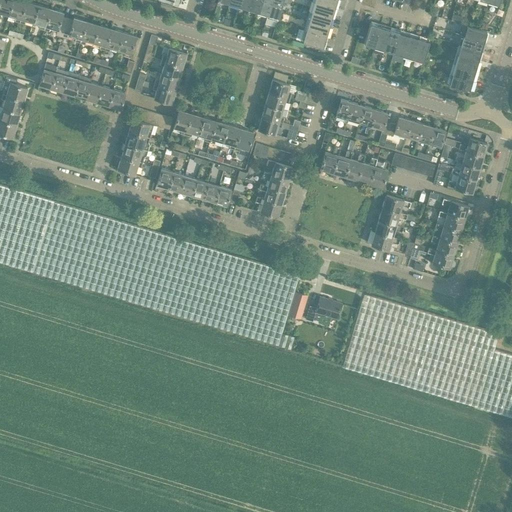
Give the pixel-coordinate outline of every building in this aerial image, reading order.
[(0,0),(0,15),(0,16),(2,12),(9,14),(12,0),(0,0)] [(23,0),(12,0),(9,14),(16,16),(15,20),(20,22),(26,1),(23,0)] [(240,0),(238,5),(248,8),(250,0),(240,0)] [(250,0),(248,8),(258,11),(260,0),(250,0)] [(260,0),(258,11),(267,14),(271,0),(260,0)] [(271,0),(267,14),(278,17),(282,1),(289,4),(290,0),(271,0)] [(26,1),(20,22),(25,23),(26,19),(33,22),(38,4),(26,1)] [(311,10),(331,16),(334,7),(314,1),(311,10)] [(38,4),(33,22),(40,24),(39,27),(44,29),(50,8),(38,4)] [(62,36),(67,17),(62,16),(63,12),(50,8),(44,29),(49,30),(50,27),(57,29),(56,34),(62,36)] [(308,20),(328,26),(331,16),(311,10),(308,20)] [(67,17),(62,36),(67,38),(68,34),(76,36),(75,40),(80,42),(86,21),(73,17),(73,19),(67,17)] [(305,30),(325,36),(328,26),(308,20),(305,30)] [(86,21),(80,42),(85,43),(86,40),(93,42),(98,25),(86,21)] [(374,45),(380,25),(370,22),(364,42),(374,45)] [(104,49),(111,28),(98,25),(93,42),(100,44),(99,48),(104,49)] [(380,25),(374,45),(384,48),(390,28),(380,25)] [(463,35),(483,41),(486,31),(466,25),(463,35)] [(117,49),(123,32),(111,28),(104,49),(109,51),(110,47),(117,49)] [(390,28),(384,48),(393,51),(399,31),(390,28)] [(325,36),(305,30),(302,40),(322,46),(325,36)] [(399,31),(393,51),(403,54),(409,34),(399,31)] [(123,32),(117,49),(125,51),(124,55),(129,56),(135,36),(123,32)] [(409,34),(403,54),(412,57),(418,37),(409,34)] [(460,45),(480,50),(483,41),(463,35),(460,45)] [(418,37),(412,57),(423,60),(429,40),(418,37)] [(145,54),(151,56),(154,44),(148,43),(145,54)] [(458,54),(477,60),(480,50),(460,45),(458,54)] [(161,59),(182,65),(186,53),(168,48),(166,55),(162,54),(161,59)] [(455,64),(474,70),(477,60),(458,54),(455,64)] [(161,72),(178,78),(182,65),(161,59),(159,64),(163,65),(161,72)] [(131,73),(134,61),(128,60),(125,71),(131,73)] [(452,73),(472,79),(474,70),(455,64),(452,73)] [(51,88),(55,72),(43,68),(39,84),(51,88)] [(67,75),(62,91),(74,94),(78,79),(80,75),(68,71),(67,75)] [(55,72),(51,88),(62,91),(67,75),(55,72)] [(178,78),(161,72),(159,80),(155,79),(153,84),(175,90),(178,78)] [(472,79),(452,73),(449,83),(468,89),(472,79)] [(78,79),(74,94),(85,98),(90,82),(91,78),(80,75),(78,79)] [(2,93),(23,99),(27,87),(15,84),(17,79),(5,76),(2,87),(4,88),(2,93)] [(272,78),(268,91),(299,100),(305,102),(309,91),(303,89),(302,92),(297,90),(296,93),(287,91),(290,84),(272,78)] [(143,81),(137,79),(134,90),(140,92),(143,81)] [(90,82),(85,98),(97,101),(101,85),(90,82)] [(175,90),(153,84),(152,89),(156,90),(154,97),(171,102),(175,90)] [(101,85),(97,101),(108,104),(113,89),(101,85)] [(113,89),(108,104),(120,108),(124,92),(113,89)] [(265,103),(282,108),(284,101),(288,103),(289,97),(299,100),(298,106),(304,108),(305,102),(299,100),(268,91),(265,103)] [(2,106),(20,112),(23,99),(2,93),(1,98),(4,99),(2,106)] [(347,118),(352,102),(340,99),(335,114),(347,118)] [(352,102),(347,118),(358,121),(363,106),(352,102)] [(282,108),(265,103),(261,115),(282,122),(284,117),(280,116),(282,108)] [(20,112),(2,106),(0,114),(0,113),(0,119),(16,124),(20,112)] [(363,106),(358,121),(370,124),(375,109),(363,106)] [(140,121),(144,109),(138,107),(134,119),(140,121)] [(146,122),(149,111),(144,109),(140,121),(146,122)] [(184,134),(191,113),(178,109),(173,127),(180,129),(179,133),(184,134)] [(375,109),(370,124),(382,128),(381,132),(386,134),(390,122),(384,121),(386,112),(375,109)] [(152,124),(155,113),(149,111),(146,122),(152,124)] [(158,126),(161,114),(155,113),(152,124),(153,124),(158,126)] [(191,113),(184,134),(190,136),(191,132),(198,134),(203,117),(191,113)] [(161,114),(158,126),(163,127),(167,116),(161,114)] [(282,122),(261,115),(257,128),(275,133),(277,125),(281,127),(282,122)] [(167,116),(163,127),(169,129),(173,118),(167,116)] [(390,122),(386,134),(392,136),(394,132),(405,135),(410,120),(398,116),(396,124),(390,122)] [(203,117),(198,134),(205,136),(204,140),(209,142),(215,120),(203,117)] [(153,124),(152,124),(146,122),(140,121),(134,119),(132,118),(128,131),(149,137),(153,124)] [(16,124),(0,119),(0,132),(12,136),(16,124)] [(215,120),(209,142),(214,143),(215,139),(222,141),(227,124),(215,120)] [(410,120),(405,135),(417,139),(422,123),(410,120)] [(422,123),(417,139),(428,142),(433,126),(422,123)] [(227,124),(222,141),(229,143),(228,147),(233,149),(240,128),(227,124)] [(289,124),(286,135),(289,136),(295,138),(298,126),(292,124),(289,124)] [(433,126),(428,142),(440,145),(444,130),(433,126)] [(240,128),(233,149),(239,150),(240,146),(247,149),(252,131),(240,128)] [(125,143),(147,150),(149,144),(148,142),(149,137),(128,131),(125,143)] [(458,147),(465,150),(483,155),(486,142),(469,137),(467,144),(459,142),(458,147)] [(259,155),(262,144),(256,142),(252,154),(259,155)] [(147,150),(125,143),(121,155),(142,162),(144,156),(146,155),(147,150)] [(264,157),(267,146),(262,144),(259,155),(264,157)] [(332,171),(337,154),(340,147),(334,145),(332,153),(324,150),(319,168),(332,171)] [(270,159),(273,148),(267,146),(264,157),(267,158),(270,159)] [(276,161),(279,149),(273,148),(270,159),(276,161)] [(281,162),(285,151),(279,149),(276,161),(281,162)] [(344,175),(349,158),(352,150),(346,149),(344,156),(337,154),(332,171),(344,175)] [(454,160),(461,162),(479,167),(483,155),(465,150),(463,157),(456,154),(454,160)] [(281,162),(288,164),(291,153),(285,151),(281,162)] [(349,158),(344,175),(356,179),(362,161),(364,154),(359,152),(356,160),(349,158)] [(396,165),(400,154),(394,152),(391,164),(396,165)] [(400,154),(396,165),(402,167),(406,156),(400,154)] [(142,162),(121,155),(117,168),(135,173),(137,165),(141,167),(142,162)] [(362,161),(356,179),(369,182),(374,165),(376,158),(371,156),(369,164),(362,161)] [(408,169),(411,157),(406,156),(402,167),(408,169)] [(414,171),(417,159),(411,157),(408,169),(414,171)] [(276,161),(270,159),(267,158),(265,164),(273,166),(271,173),(288,178),(292,166),(288,164),(281,162),(276,161)] [(419,172),(423,161),(417,159),(414,171),(419,172)] [(374,165),(369,182),(381,186),(389,161),(383,160),(383,162),(376,160),(374,165)] [(425,174),(429,162),(423,161),(419,172),(425,174)] [(429,162),(425,174),(431,176),(434,164),(429,162)] [(450,172),(458,174),(475,179),(479,167),(461,162),(459,169),(452,167),(450,172)] [(158,166),(152,165),(149,176),(155,178),(158,166)] [(168,187),(172,171),(161,168),(156,184),(168,187)] [(172,171),(168,187),(179,191),(184,175),(172,171)] [(263,171),(262,176),(269,178),(267,186),(284,191),(288,178),(271,173),(263,171)] [(475,179),(458,174),(456,181),(448,179),(447,184),(471,192),(475,179)] [(184,175),(179,191),(191,194),(195,178),(184,175)] [(195,178),(191,194),(202,197),(207,182),(195,178)] [(207,182),(202,197),(214,201),(218,185),(207,182)] [(293,296),(299,274),(53,201),(54,200),(0,183),(0,261),(273,343),(290,348),(294,336),(282,332),(288,310),(293,296)] [(263,198),(281,203),(284,191),(267,186),(260,183),(258,188),(265,191),(263,198)] [(218,185),(214,201),(226,204),(230,188),(218,185)] [(235,203),(239,190),(233,189),(230,201),(235,203)] [(382,206),(399,211),(401,205),(408,207),(410,201),(385,194),(382,206)] [(281,203),(263,198),(256,196),(254,200),(262,203),(260,210),(277,215),(281,203)] [(446,212),(464,218),(468,205),(443,197),(441,203),(448,205),(446,212)] [(399,211),(382,206),(378,219),(400,225),(402,218),(405,219),(406,213),(399,211)] [(443,225),(460,230),(464,218),(446,212),(439,210),(437,215),(445,217),(443,225)] [(374,231),(391,236),(393,229),(401,231),(402,226),(400,225),(378,219),(374,231)] [(439,237),(456,242),(460,230),(443,225),(435,222),(434,227),(441,230),(439,237)] [(391,236),(374,231),(371,243),(388,248),(390,241),(397,244),(399,238),(391,236)] [(435,249),(453,254),(456,242),(439,237),(431,235),(430,240),(437,242),(435,249)] [(413,242),(408,241),(404,253),(410,255),(413,242)] [(413,242),(410,255),(416,257),(418,249),(434,254),(432,261),(449,267),(453,254),(435,249),(419,244),(413,242)] [(415,262),(413,268),(421,270),(423,264),(415,262)] [(288,310),(288,311),(289,311),(288,312),(288,313),(289,314),(290,314),(292,315),(293,315),(294,316),(295,316),(296,316),(300,316),(301,314),(301,313),(302,312),(302,311),(302,310),(302,309),(303,308),(303,307),(304,306),(304,305),(304,304),(305,304),(305,303),(305,301),(305,300),(306,299),(306,298),(306,297),(306,296),(306,295),(306,294),(305,294),(302,293),(301,293),(301,292),(300,292),(299,292),(298,292),(297,291),(296,291),(295,292),(294,293),(294,294),(294,295),(293,295),(293,296),(288,310)] [(364,293),(343,366),(511,416),(511,353),(495,349),(500,333),(364,293)] [(337,317),(341,303),(319,296),(316,307),(309,305),(305,319),(312,321),(315,311),(337,317)]
